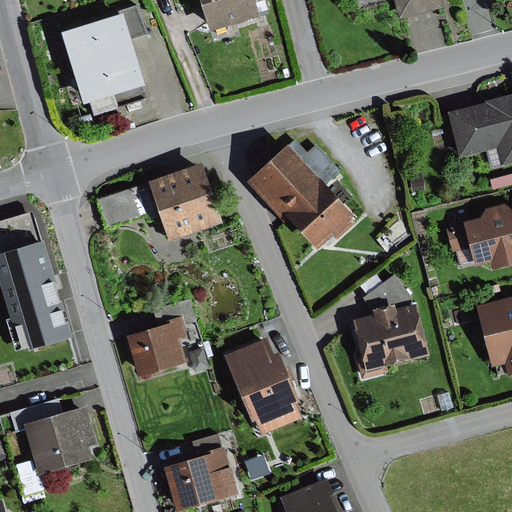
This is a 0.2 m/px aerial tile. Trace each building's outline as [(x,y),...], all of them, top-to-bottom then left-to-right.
[(200,0),(211,32),(261,16),(255,0),(200,0)] [(441,0),(394,0),(400,20),(444,8),(441,0)] [(124,14),(132,40),(150,35),(138,4),(118,11),(119,16),(124,14)] [(132,40),(124,14),(119,16),(62,33),(84,104),(90,102),(94,116),(147,99),(143,87),(146,86),(132,40)] [(511,95),(448,112),(460,158),(498,148),(503,167),(511,164),(511,95)] [(256,174),(247,182),(285,224),(289,220),(318,250),(333,236),(337,241),(356,223),(351,219),(355,216),(327,186),(342,172),(317,146),(308,153),(294,138),(276,157),(267,148),(248,165),(256,174)] [(202,164),(149,182),(159,212),(170,242),(223,224),(202,164)] [(511,185),(511,174),(490,180),(493,190),(511,185)] [(159,212),(149,182),(97,199),(106,229),(159,212)] [(464,224),(447,229),(453,252),(470,247),(476,267),(491,263),(493,270),(511,265),(511,208),(504,204),(485,210),(480,218),(464,222),(464,224)] [(0,285),(12,327),(24,324),(31,350),(74,337),(45,241),(42,242),(33,211),(0,220),(0,285)] [(372,316),(354,320),(357,331),(356,331),(361,354),(357,355),(363,379),(389,373),(387,367),(430,356),(417,304),(413,305),(411,297),(395,273),(363,298),(372,316)] [(511,297),(477,306),(492,367),(506,364),(509,376),(511,375),(511,297)] [(160,328),(128,337),(140,377),(188,363),(181,340),(188,338),(185,326),(197,323),(191,301),(155,311),(160,328)] [(267,338),(225,356),(253,422),(255,421),(261,436),(303,419),(298,405),(302,403),(280,352),(274,355),(267,338)] [(97,445),(86,407),(63,414),(59,399),(8,414),(14,434),(26,430),(39,476),(93,460),(89,447),(97,445)] [(196,457),(163,467),(176,511),(180,511),(239,495),(225,447),(223,448),(219,434),(192,442),(196,457)] [(327,479),(281,499),(286,511),(337,511),(336,508),(339,507),(327,479)]
